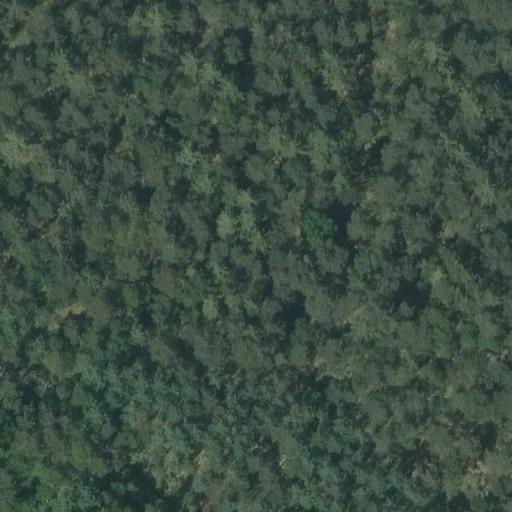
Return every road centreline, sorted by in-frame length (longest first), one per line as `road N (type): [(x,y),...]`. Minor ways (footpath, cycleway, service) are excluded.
road 1 (track): [(0,372),(236,380),(511,405)]
road 2 (track): [(0,373),(182,511)]
